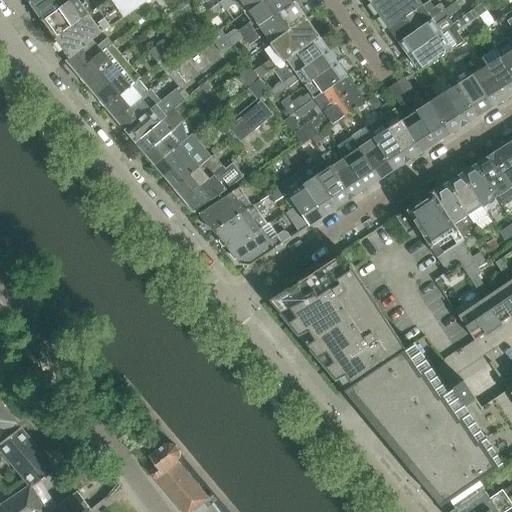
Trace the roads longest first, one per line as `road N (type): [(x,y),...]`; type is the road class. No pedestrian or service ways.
road 1 (residential): [(0,24),(224,304)]
road 2 (residential): [(224,304),(511,117)]
road 3 (residential): [(160,511),(0,293)]
road 4 (residential): [(511,329),(343,441)]
road 5 (residential): [(224,304),(343,441)]
